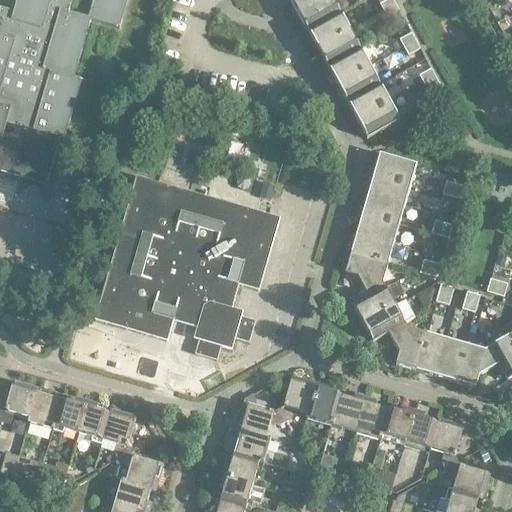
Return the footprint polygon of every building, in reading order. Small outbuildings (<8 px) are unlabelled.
[(17,0),(14,13),(1,9),(0,13),(0,139),(1,140),(6,124),(28,131),(22,154),(0,147),(0,172),(49,187),(63,141),(64,141),(82,81),(74,79),(91,21),(120,30),(128,0),(17,0)] [(323,0),(289,0),(297,15),(323,0)] [(340,14),(332,0),(323,0),(297,15),(307,33),(340,14)] [(396,7),(392,0),(390,0),(380,6),(385,14),(396,7)] [(401,15),(396,7),(385,14),(389,22),(401,15)] [(350,32),(340,14),(307,33),(317,51),(350,32)] [(360,50),(350,32),(317,51),(327,69),(360,50)] [(416,43),(412,35),(400,42),(404,50),(416,43)] [(420,51),(416,43),(404,50),(409,58),(420,51)] [(370,69),(360,50),(327,69),(337,87),(370,69)] [(380,87),(370,69),(337,87),(347,105),(380,87)] [(436,79),(431,71),(419,77),(424,85),(436,79)] [(440,87),(436,79),(424,85),(428,94),(440,87)] [(390,105),(380,87),(347,105),(357,123),(390,105)] [(400,122),(390,105),(357,123),(367,141),(400,122)] [(417,167),(379,156),(374,176),(411,187),(417,167)] [(411,187),(374,176),(368,196),(406,207),(411,187)] [(139,183),(131,212),(98,326),(120,332),(169,347),(178,316),(187,319),(184,329),(199,334),(196,345),(201,346),(197,360),(211,364),(219,366),(223,352),(234,355),(236,345),(251,349),(257,327),(243,323),(245,317),(234,314),(241,291),(261,296),(282,224),(270,221),(139,183)] [(443,196),(451,199),(455,186),(447,184),(443,196)] [(464,189),(455,186),(451,199),(460,201),(464,189)] [(406,207),(368,196),(362,216),(400,227),(406,207)] [(400,227),(362,216),(356,236),(394,246),(400,227)] [(431,236),(440,238),(444,225),(435,223),(431,236)] [(452,228),(444,225),(440,238),(449,241),(452,228)] [(394,246),(356,236),(351,256),(388,266),(394,246)] [(388,266),(351,256),(345,276),(356,279),(368,298),(385,289),(382,285),(388,266)] [(420,275),(429,278),(432,265),(424,263),(420,275)] [(441,268),(432,265),(429,278),(437,280),(441,268)] [(498,284),(491,282),(487,294),(495,296),(498,284)] [(507,286),(498,284),(495,296),(504,299),(507,286)] [(454,291),(441,287),(438,296),(451,299),(454,291)] [(395,308),(385,289),(368,298),(352,307),(362,326),(395,308)] [(480,298),(467,294),(464,303),(477,307),(480,298)] [(451,299),(438,296),(436,304),(449,308),(451,299)] [(477,307),(464,303),(462,312),(475,315),(477,307)] [(405,327),(395,308),(362,326),(373,345),(388,336),(405,327)] [(407,330),(405,327),(388,336),(399,356),(395,368),(415,373),(426,336),(407,330)] [(446,341),(426,336),(415,373),(435,379),(446,341)] [(511,380),(511,348),(507,340),(489,350),(498,368),(507,383),(511,380)] [(466,347),(446,341),(435,379),(455,384),(466,347)] [(485,352),(466,347),(455,384),(475,390),(478,378),(498,368),(489,350),(485,352)] [(283,409),(278,412),(285,425),(291,422),(293,412),(307,416),(308,416),(316,387),(291,379),(283,409)] [(38,391),(13,384),(5,414),(0,412),(0,423),(10,426),(13,416),(29,421),(38,391)] [(328,390),(316,387),(308,416),(307,416),(306,421),(331,428),(340,398),(326,394),(328,390)] [(49,395),(38,391),(29,421),(27,426),(52,433),(61,403),(47,399),(49,395)] [(353,402),(340,398),(331,428),(355,435),(365,401),(354,397),(353,402)] [(376,404),(365,401),(355,435),(379,442),(388,412),(375,409),(376,404)] [(74,407),(61,403),(52,433),(62,436),(63,431),(78,435),(86,406),(75,402),(74,407)] [(97,409),(86,406),(78,435),(92,439),(91,444),(102,447),(103,443),(102,442),(109,417),(96,413),(97,409)] [(243,406),(236,431),(266,440),(266,439),(270,425),(280,428),(285,425),(278,412),(273,415),(243,406)] [(401,416),(388,412),(379,442),(404,449),(414,415),(403,411),(401,416)] [(110,412),(109,417),(102,442),(103,443),(117,446),(115,456),(117,461),(130,454),(127,449),(135,419),(110,412)] [(424,418),(414,415),(404,449),(428,456),(430,451),(429,451),(436,426),(435,426),(423,422),(424,418)] [(437,421),(435,426),(436,426),(429,451),(430,451),(443,455),(441,465),(444,470),(457,463),(454,458),(462,429),(437,421)] [(266,440),(236,431),(233,441),(238,443),(233,456),(264,465),(271,440),(266,439),(266,440)] [(133,459),(130,454),(117,461),(120,466),(130,469),(126,483),(126,484),(150,491),(150,492),(155,493),(162,468),(133,459)] [(19,459),(6,456),(1,475),(13,479),(14,473),(17,463),(19,459)] [(264,465),(233,456),(230,469),(225,467),(222,479),(252,488),(256,473),(261,475),(264,465)] [(323,456),(320,466),(333,469),(336,459),(323,456)] [(14,473),(26,477),(27,477),(30,467),(29,467),(17,463),(14,473)] [(42,466),(30,463),(29,467),(30,467),(27,477),(26,477),(25,482),(36,486),(42,466)] [(460,468),(457,463),(444,470),(447,476),(456,479),(452,492),(452,493),(477,500),(477,501),(482,502),(489,477),(460,468)] [(56,464),(53,474),(66,477),(68,468),(56,464)] [(89,465),(84,468),(88,474),(92,471),(89,465)] [(333,469),(320,466),(317,476),(330,479),(332,471),(333,469)] [(332,471),(330,479),(336,480),(339,473),(332,471)] [(344,472),(341,483),(354,486),(357,476),(344,472)] [(288,485),(298,488),(302,476),(292,473),(288,485)] [(66,477),(53,474),(50,484),(63,487),(66,477)] [(383,474),(380,483),(393,487),(395,477),(383,474)] [(312,479),(302,476),(298,488),(308,491),(312,479)] [(265,491),(252,488),(222,479),(219,489),(224,491),(220,504),(220,505),(244,511),(250,511),(252,504),(260,507),(265,491)] [(121,482),(114,507),(131,511),(149,511),(151,506),(146,504),(150,492),(150,491),(126,484),(126,483),(121,482)] [(393,487),(380,483),(377,493),(390,497),(393,487)] [(447,491),(444,502),(439,500),(436,511),(473,511),(477,501),(477,500),(452,493),(452,492),(447,491)] [(66,493),(62,505),(72,508),(76,496),(66,493)] [(86,499),(76,496),(72,508),(77,510),(82,511),(86,499)] [(384,511),(387,504),(373,500),(369,511),(384,511)] [(393,502),(390,511),(400,511),(403,505),(393,502)] [(62,505),(58,503),(55,511),(76,511),(77,510),(72,508),(62,505)] [(215,503),(212,511),(244,511),(220,505),(220,504),(215,503)]
